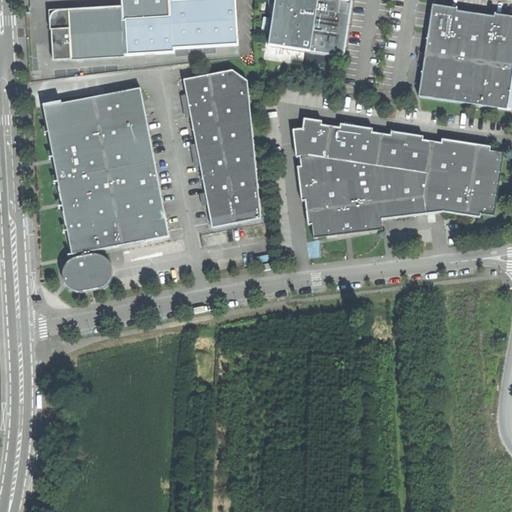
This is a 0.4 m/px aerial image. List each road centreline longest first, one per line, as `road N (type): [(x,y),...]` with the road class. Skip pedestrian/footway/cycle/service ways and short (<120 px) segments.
road 1 (residential): [(511,257),(279,282),(19,331)]
road 2 (tertiary): [(19,331),(5,76)]
road 3 (tertiary): [(8,511),(21,417),(19,331)]
